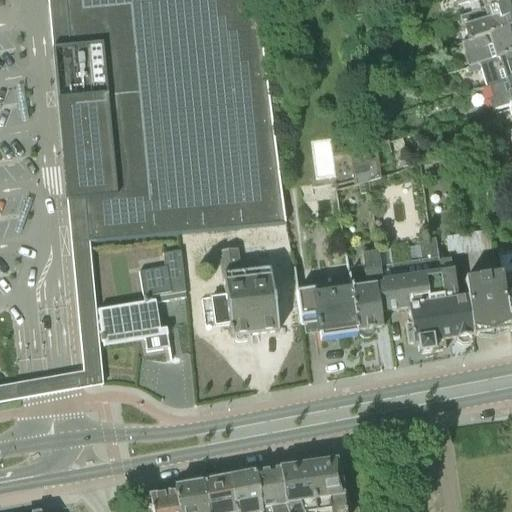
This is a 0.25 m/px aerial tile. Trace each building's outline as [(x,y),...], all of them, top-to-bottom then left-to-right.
[(46,0),(82,374),(0,388),(0,406),(101,388),(87,243),(63,0),(46,0)] [(63,0),(87,243),(285,226),(255,0),(63,0)] [(471,14),(511,1),(511,0),(453,0),(456,8),(468,4),(471,14)] [(468,43),(511,29),(511,1),(471,14),(474,24),(463,28),(468,43)] [(494,60),(511,54),(511,29),(468,43),(462,44),(465,56),(490,48),(494,60)] [(504,82),(511,79),(511,54),(494,60),(479,64),(479,65),(465,69),(468,81),(483,77),(501,71),(504,82)] [(386,95),(370,100),(377,123),(393,118),(386,95)] [(369,183),(380,180),(376,147),(349,150),(355,187),(359,186),(369,183)] [(450,258),(460,257),(456,236),(455,230),(446,231),(447,238),(446,238),(450,258)] [(457,236),(456,236),(460,257),(492,252),(488,231),(457,236)] [(444,300),(440,274),(435,240),(429,241),(429,243),(415,245),(416,251),(397,254),(399,266),(392,267),(389,251),(377,253),(387,314),(408,310),(407,306),(444,300)] [(213,330),(229,328),(230,340),(234,340),(239,344),(248,342),(252,337),(278,334),(270,271),(241,275),(238,251),(219,254),(223,278),(225,297),(209,299),(213,330)] [(380,315),(387,314),(377,253),(361,256),(366,288),(350,291),(357,335),(359,335),(360,337),(364,341),(370,340),(374,335),(373,332),(382,331),(380,315)] [(155,303),(155,304),(184,299),(179,254),(161,257),(163,272),(139,276),(143,299),(145,299),(146,305),(155,303)] [(511,257),(499,260),(501,276),(510,332),(511,331),(511,257)] [(450,341),(472,338),(466,297),(457,299),(452,272),(440,274),(444,300),(450,341)] [(472,338),(510,332),(501,276),(496,277),(463,282),(466,297),(472,338)] [(357,335),(350,291),(350,286),(319,291),(295,295),(300,328),(316,326),(317,333),(318,333),(320,342),(357,336),(357,335)] [(445,342),(450,341),(444,300),(407,306),(408,310),(414,347),(417,347),(419,356),(434,354),(446,352),(445,342)] [(169,349),(166,331),(159,332),(155,304),(155,303),(146,305),(97,313),(103,348),(144,341),(146,353),(169,349)] [(329,511),(345,511),(338,462),(325,464),(325,460),(306,462),(315,511),(322,511),(330,511),(329,511)] [(315,511),(306,462),(290,465),(291,469),(279,471),(289,511),(315,511)] [(289,511),(279,471),(270,472),(269,470),(267,468),(259,469),(257,472),(258,474),(253,475),(260,511),(289,511)] [(260,511),(253,475),(251,475),(250,471),(240,473),(240,477),(229,479),(235,511),(260,511)] [(235,511),(229,479),(218,481),(215,478),(208,479),(206,484),(211,511),(235,511)] [(211,511),(206,484),(174,490),(174,494),(177,511),(211,511)] [(177,511),(174,494),(145,499),(147,511),(152,510),(152,511),(177,511)]
